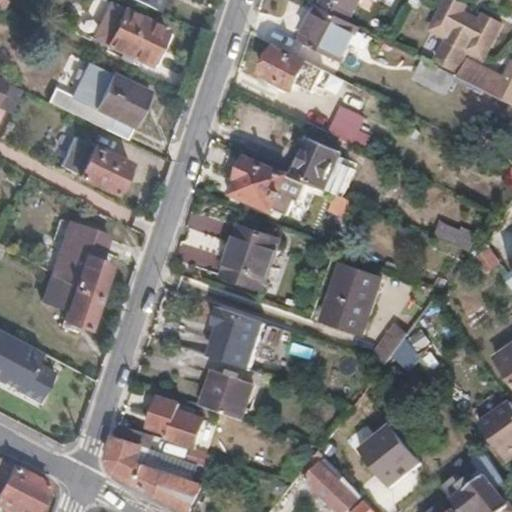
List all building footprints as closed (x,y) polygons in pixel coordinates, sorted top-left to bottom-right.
[(313,7),(346,24),(358,0),(312,0),(310,6),(313,7)] [(502,27),(450,0),(446,0),(430,32),(447,41),(436,61),(457,73),(467,53),(484,61),(502,27)] [(150,64),(166,30),(112,4),(96,37),(97,39),(150,64)] [(336,63),(354,28),(346,24),(313,7),(295,43),(336,63)] [(297,86),(306,66),(274,50),(261,75),(293,92),(297,86)] [(59,89),(74,94),(86,60),(70,55),(59,89)] [(312,93),(324,72),(307,63),(306,66),(297,86),(312,93)] [(511,68),(505,83),(467,63),(458,80),(465,84),(490,97),(511,107),(511,68)] [(97,108),(114,74),(93,64),(75,98),(59,90),(52,105),(103,130),(111,115),(97,108)] [(458,80),(433,68),(427,82),(458,97),(465,84),(458,80)] [(130,143),(154,93),(114,74),(97,108),(111,115),(103,130),(130,143)] [(0,99),(8,84),(0,79),(0,99)] [(24,91),(8,84),(0,99),(0,110),(11,116),(24,91)] [(353,146),(358,133),(336,122),(330,134),(353,146)] [(114,196),(130,165),(74,136),(59,165),(78,175),(76,177),(114,196)] [(334,161),(337,154),(307,139),(290,175),(321,189),(334,161)] [(298,203),(306,186),(245,160),(244,161),(238,162),(233,173),(237,178),(240,179),(233,193),(271,211),(272,209),(287,216),(294,202),(298,203)] [(351,167),(334,161),(321,189),(337,196),(338,196),(351,167)] [(347,219),(354,203),(338,196),(337,196),(330,212),(347,219)] [(444,221),(436,239),(456,247),(470,253),(479,231),(466,226),(464,229),(444,221)] [(99,298),(109,266),(98,262),(106,237),(69,225),(59,255),(53,276),(71,287),(79,291),(93,296),(99,298)] [(264,291),(281,242),(243,227),(225,277),(264,291)] [(451,260),(456,247),(436,239),(435,238),(429,251),(451,260)] [(364,341),(384,289),(345,274),(324,324),(364,341)] [(88,330),(99,298),(93,296),(79,291),(71,287),(53,276),(42,302),(67,312),(64,321),(88,330)] [(511,277),(503,282),(511,293),(511,277)] [(269,325),(226,310),(221,325),(228,328),(217,360),(252,372),(269,325)] [(407,341),(411,336),(398,327),(371,362),(387,368),(395,357),(407,341)] [(67,367),(14,338),(0,364),(0,397),(20,407),(38,373),(58,384),(67,367)] [(408,375),(420,360),(407,341),(395,357),(408,375)] [(342,368),(344,362),(297,345),(289,365),(290,366),(336,383),(334,387),(353,394),(360,375),(342,368)] [(511,348),(497,359),(511,380),(511,379),(511,348)] [(243,422),(255,386),(215,371),(202,408),(243,422)] [(354,409),(361,400),(362,400),(347,395),(344,405),(354,409)] [(171,435),(179,413),(182,405),(161,398),(150,428),(171,435)] [(511,403),(511,402),(479,424),(506,462),(511,457),(511,403)] [(195,451),(205,421),(179,413),(171,435),(169,442),(180,446),(195,451)] [(388,418),(354,444),(386,483),(419,457),(388,418)] [(146,465),(154,437),(119,425),(107,460),(115,477),(157,499),(182,511),(189,511),(209,484),(195,476),(189,486),(146,465)] [(506,503),(496,491),(507,483),(487,455),(474,465),(480,473),(473,479),(471,476),(463,482),(459,476),(443,488),(461,511),(511,511),(511,506),(506,503)] [(347,511),(357,501),(336,480),(341,475),(326,459),(306,479),(337,511),(347,511)] [(0,504),(14,511),(36,511),(49,488),(48,486),(13,467),(0,492),(0,504)]
